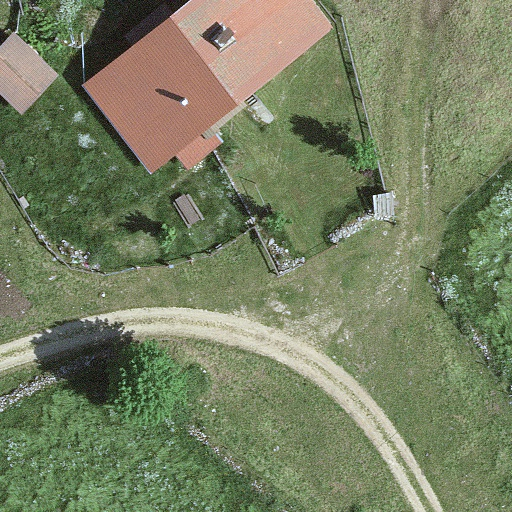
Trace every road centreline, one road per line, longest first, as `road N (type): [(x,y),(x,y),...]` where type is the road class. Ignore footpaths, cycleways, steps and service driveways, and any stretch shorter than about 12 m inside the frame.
road 1 (track): [(436,0),(408,265),(364,304),(277,343)]
road 2 (track): [(0,355),(147,320),(225,325),(277,343)]
road 3 (track): [(277,343),(360,403),(432,511)]
